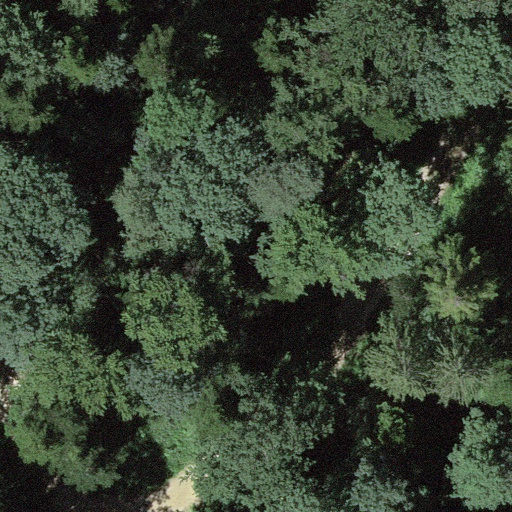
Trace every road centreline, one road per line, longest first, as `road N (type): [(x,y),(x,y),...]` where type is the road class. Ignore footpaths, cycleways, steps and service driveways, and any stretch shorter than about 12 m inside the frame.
road 1 (track): [(163,511),(281,435),(423,254),(511,26)]
road 2 (track): [(71,511),(0,292)]
